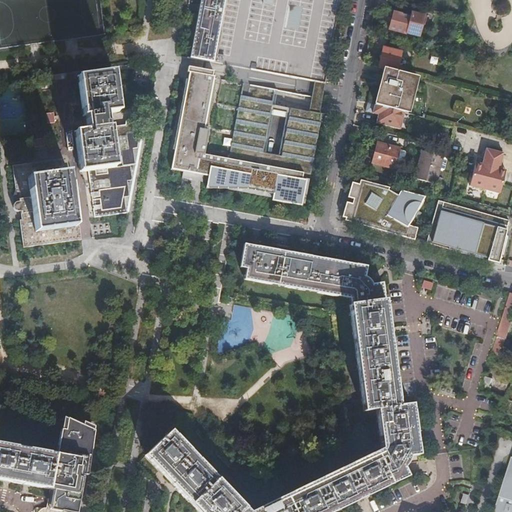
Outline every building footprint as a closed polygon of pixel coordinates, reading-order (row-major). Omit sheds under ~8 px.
[(325,84),(340,0),(200,0),(190,59),(325,84)] [(390,29),(406,33),(413,35),(414,33),(419,34),(424,16),(412,12),(410,18),(394,14),(390,29)] [(379,66),(398,71),(402,53),(384,48),(379,66)] [(273,102),(240,96),(228,160),(200,155),(205,127),(207,128),(215,83),(213,83),(214,77),(213,76),(213,77),(212,77),(213,72),(187,67),(186,73),(189,73),(187,80),(185,80),(173,150),(174,151),(171,171),(183,173),(182,179),(203,183),(204,176),(212,178),(210,188),(206,188),(206,190),(226,190),(306,204),(311,179),(300,178),(301,174),(304,174),(304,173),(311,175),(322,114),(290,108),(289,109),(290,109),(282,156),(263,153),(273,102)] [(414,76),(384,69),(375,104),(405,112),(414,76)] [(88,171),(94,219),(127,214),(142,124),(126,122),(125,126),(107,129),(105,115),(118,113),(113,73),(77,78),(84,132),(74,133),(79,173),(88,171)] [(375,104),(368,102),(366,111),(379,114),(383,115),(380,123),(400,129),(405,112),(375,104)] [(399,149),(378,143),(373,163),(394,169),(401,171),(406,153),(399,151),(399,149)] [(500,195),(505,175),(499,173),(500,170),(504,154),(486,150),(482,165),(482,168),(475,167),(470,187),(500,195)] [(443,158),(443,157),(422,151),(415,179),(436,185),(439,171),(442,172),(444,170),(446,161),(445,159),(443,158)] [(77,214),(73,214),(74,227),(35,232),(28,179),(67,174),(66,160),(15,166),(19,194),(21,194),(21,196),(22,202),(18,202),(18,203),(17,203),(16,204),(16,205),(15,205),(15,206),(15,207),(15,208),(15,209),(16,209),(16,210),(17,211),(18,212),(19,212),(21,221),(18,221),(22,249),(80,241),(77,214)] [(74,227),(73,214),(67,174),(28,179),(35,232),(74,227)] [(345,220),(414,240),(417,228),(411,226),(415,219),(421,222),(425,218),(418,214),(426,201),(424,200),(425,198),(400,191),(397,195),(388,190),(389,188),(360,180),(359,185),(355,184),(351,198),(354,199),(352,204),(350,204),(345,220)] [(488,260),(498,263),(508,220),(499,218),(498,221),(493,220),(494,216),(437,201),(426,244),(444,248),(445,246),(488,258),(488,260)] [(350,305),(365,411),(376,410),(382,449),(314,482),(250,511),(247,511),(170,432),(145,456),(157,469),(183,496),(198,511),(331,511),(406,476),(400,464),(406,456),(418,454),(411,405),(399,406),(382,283),(370,285),(364,279),(366,267),(251,246),(245,279),(276,285),(350,298),(351,305),(350,305)] [(511,292),(511,293),(511,294),(504,315),(503,320),(493,350),(491,357),(499,359),(505,340),(506,340),(511,320),(511,292)] [(60,417),(54,455),(48,490),(51,490),(54,491),(53,497),(53,498),(53,500),(53,501),(54,503),(55,505),(56,507),(58,508),(59,509),(61,509),(62,510),(63,510),(65,510),(66,510),(68,509),(70,508),(72,507),(73,505),(74,504),(74,502),(75,501),(88,430),(79,426),(60,417)] [(54,491),(51,490),(48,509),(61,511),(74,511),(82,475),(86,476),(95,432),(95,428),(80,421),(79,426),(88,430),(75,501),(74,502),(74,504),(73,505),(72,507),(70,508),(68,509),(66,510),(65,510),(63,510),(62,510),(61,509),(59,509),(58,508),(56,507),(55,505),(54,503),(53,501),(53,500),(53,498),(53,497),(54,491)] [(0,480),(32,487),(48,490),(54,455),(0,445),(0,480)] [(511,511),(511,471),(505,494),(498,511),(511,511)]
